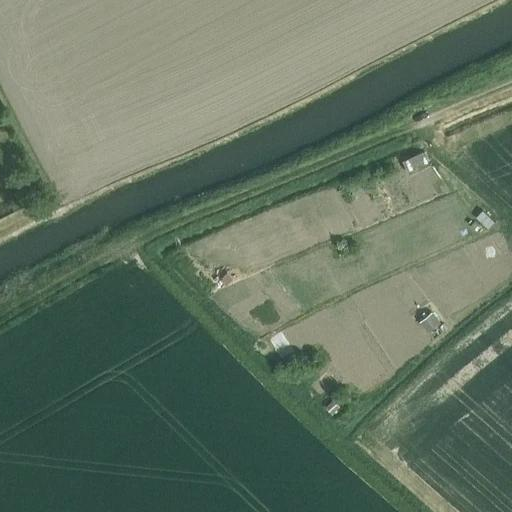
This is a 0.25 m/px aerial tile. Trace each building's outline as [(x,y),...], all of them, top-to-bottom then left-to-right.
[(429,161),(425,150),(404,158),(409,169),(429,161)] [(486,226),(492,222),(484,211),(476,216),(486,226)] [(228,272),(220,276),(224,283),(232,279),(228,272)] [(438,320),(431,312),(420,322),(427,330),(438,320)] [(325,405),(330,411),(337,404),(332,398),(325,405)]
